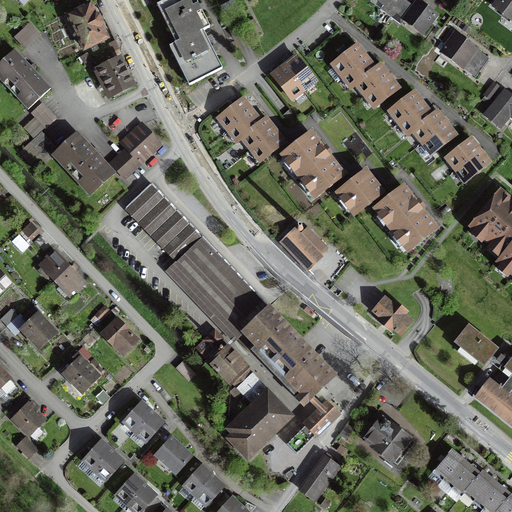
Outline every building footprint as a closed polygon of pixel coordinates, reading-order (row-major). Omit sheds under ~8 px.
[(31,0),(11,0),(22,10),(31,0)] [(173,0),(154,10),(174,48),(169,51),(188,88),(222,70),(211,49),(203,33),(209,30),(198,9),(193,0),(173,0)] [(396,25),(409,8),(399,0),(388,0),(379,11),(396,25)] [(511,27),(511,0),(497,0),(490,12),(511,27)] [(421,38),(437,19),(416,1),(409,8),(400,21),(421,38)] [(80,57),(108,43),(89,5),(62,18),(80,57)] [(31,24),(16,37),(26,48),(40,34),(31,24)] [(475,81),(490,60),(454,34),(439,55),(475,81)] [(374,70),(368,62),(363,56),(356,46),(332,64),(351,88),(356,84),(374,107),(398,89),(392,81),(387,74),(381,66),(374,70)] [(0,88),(25,115),(49,93),(12,54),(0,64),(0,88)] [(296,58),(288,64),(282,69),(273,76),(292,100),(315,81),(296,58)] [(119,60),(91,74),(107,105),(135,91),(119,60)] [(501,92),(492,85),(482,99),(491,106),(501,92)] [(432,117),(426,109),(421,103),(414,93),(390,111),(409,135),(414,131),(432,154),(456,136),(449,127),(445,121),(439,113),(432,117)] [(511,101),(503,94),(482,120),(500,134),(509,123),(511,125),(511,101)] [(237,142),(242,138),(260,161),(284,142),(278,134),(274,128),(267,119),(260,124),(254,116),(249,110),(242,100),(218,118),(237,142)] [(43,104),(32,115),(45,128),(56,118),(43,104)] [(124,183),(161,149),(140,126),(117,147),(123,153),(109,166),(124,183)] [(42,133),(31,143),(34,146),(45,157),(56,147),(42,133)] [(326,154),(311,135),(284,156),(316,197),(343,176),(326,154)] [(112,179),(75,137),(49,159),(85,201),(112,179)] [(484,155),(479,149),(470,138),(445,158),(465,182),(490,162),(484,155)] [(363,175),(338,195),(354,216),(384,193),(367,172),(363,175)] [(334,376),(269,309),(152,186),(127,210),(163,248),(177,263),(170,270),(237,340),(244,333),(301,392),(296,398),(303,405),(318,390),(334,376)] [(511,195),(501,186),(468,226),(473,231),(471,233),(482,242),(484,239),(490,244),(488,247),(499,256),(495,262),(499,265),(496,267),(508,277),(510,274),(511,275),(511,195)] [(406,251),(435,229),(418,206),(404,188),(375,211),(406,251)] [(32,223),(23,231),(32,239),(40,232),(32,223)] [(323,262),(291,232),(277,247),(309,276),(323,262)] [(40,269),(53,282),(69,267),(56,253),(40,269)] [(84,282),(69,267),(53,282),(67,297),(84,282)] [(0,293),(11,282),(0,270),(0,293)] [(413,322),(384,298),(366,320),(395,344),(413,322)] [(106,307),(96,315),(100,320),(110,312),(106,307)] [(13,310),(2,319),(7,325),(18,316),(13,310)] [(55,332),(37,313),(18,332),(37,350),(55,332)] [(104,327),(116,317),(113,313),(101,323),(104,327)] [(138,341),(117,319),(101,335),(122,357),(138,341)] [(497,348),(469,326),(457,342),(485,364),(491,357),(497,348)] [(265,386),(213,332),(197,348),(249,401),(265,386)] [(98,376),(79,357),(59,376),(78,395),(98,376)] [(183,361),(177,367),(179,369),(189,380),(195,374),(183,361)] [(0,386),(9,378),(0,368),(0,386)] [(511,397),(505,392),(490,381),(476,399),(511,427),(511,397)] [(292,418),(268,392),(228,430),(234,436),(229,441),(247,460),(292,418)] [(156,416),(149,410),(141,403),(124,422),(146,441),(163,423),(156,416)] [(44,421),(28,404),(10,421),(26,438),(44,421)] [(327,404),(287,444),(297,455),(337,415),(327,404)] [(412,435),(383,414),(364,442),(393,462),(412,435)] [(25,438),(18,444),(30,458),(36,452),(25,438)] [(177,444),(170,439),(156,454),(177,473),(191,458),(183,450),(177,444)] [(101,442),(84,461),(106,480),(123,461),(115,453),(109,448),(101,442)] [(511,511),(511,491),(510,494),(504,489),(498,485),(489,477),(481,470),(478,474),(472,469),(467,464),(458,457),(450,451),(432,472),(460,495),(462,492),(485,511),(511,511)] [(338,462),(327,454),(315,471),(302,490),(313,498),(338,462)] [(215,478),(210,474),(202,466),(185,485),(207,505),(224,487),(215,478)] [(135,476),(118,495),(136,511),(141,511),(156,495),(149,489),(144,484),(135,476)] [(247,511),(245,510),(240,505),(232,498),(219,511),(247,511)]
